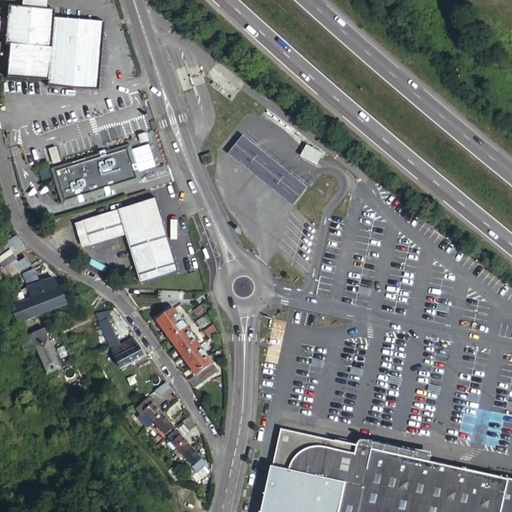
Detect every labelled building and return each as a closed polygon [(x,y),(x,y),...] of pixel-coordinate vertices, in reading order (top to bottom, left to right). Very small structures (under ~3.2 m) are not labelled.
[(57,8),(57,0),(10,0),(10,4),(7,40),(11,41),(8,73),(50,76),(49,82),(100,86),(106,18),(56,14),(57,8)] [(245,133),(229,152),(287,198),(297,205),(312,185),(302,179),(245,133)] [(301,154),(316,163),(322,152),(307,143),(301,154)] [(50,164),(57,162),(53,148),(46,150),(50,164)] [(105,188),(136,179),(126,148),(51,170),(56,187),(59,186),(60,190),(58,191),(61,202),(75,197),(76,199),(79,198),(79,196),(102,189),(102,191),(106,190),(105,188)] [(212,150),(200,154),(204,165),(216,161),(212,150)] [(137,285),(175,273),(153,200),(79,222),(86,247),(123,236),(137,285)] [(18,239),(0,248),(0,268),(5,277),(31,262),(18,239)] [(25,301),(60,289),(53,279),(22,291),(25,301)] [(12,307),(13,311),(18,324),(70,305),(67,294),(64,294),(60,289),(25,301),(12,307)] [(158,322),(165,333),(181,322),(174,311),(158,322)] [(111,321),(109,314),(96,315),(122,370),(144,359),(140,349),(133,341),(120,348),(108,322),(111,321)] [(181,322),(165,333),(171,342),(187,331),(181,322)] [(25,324),(18,326),(23,338),(21,339),(37,379),(61,370),(45,330),(29,336),(25,324)] [(213,328),(205,334),(210,341),(218,335),(213,328)] [(171,342),(177,350),(193,340),(187,331),(171,342)] [(184,359),(199,348),(193,340),(177,350),(184,359)] [(205,357),(199,348),(184,359),(190,368),(205,357)] [(211,366),(205,357),(190,368),(196,377),(211,366)] [(196,377),(188,382),(193,389),(216,373),(211,366),(196,377)] [(171,389),(167,384),(156,392),(160,397),(171,389)] [(154,424),(162,417),(153,407),(148,401),(141,407),(145,414),(154,424)] [(174,431),(162,417),(154,424),(166,439),(174,431)] [(190,420),(185,424),(192,433),(197,430),(190,420)] [(285,432),(267,511),(503,511),(509,480),(429,463),(431,457),(409,452),(409,455),(408,459),(378,452),(378,451),(378,449),(377,448),(377,446),(375,445),(374,444),(373,443),(372,443),(371,443),(371,442),(368,442),(367,442),(366,443),(364,444),(363,444),(362,446),(361,447),(360,448),(285,432)] [(185,458),(193,450),(177,434),(169,441),(185,458)] [(208,466),(193,450),(185,458),(195,469),(194,470),(196,472),(192,475),(197,483),(209,475),(204,470),(208,466)] [(511,511),(511,480),(509,480),(503,511),(511,511)]
